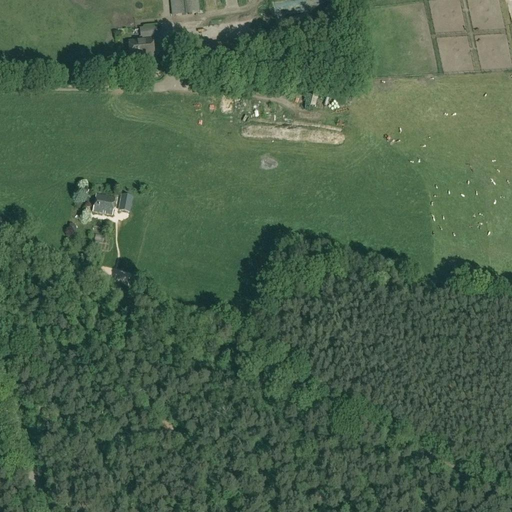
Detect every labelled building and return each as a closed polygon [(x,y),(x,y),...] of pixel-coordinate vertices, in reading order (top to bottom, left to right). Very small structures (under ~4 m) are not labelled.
[(171,0),(173,16),(199,14),(197,0),(171,0)] [(152,40),(129,43),(131,60),(154,57),(152,40)] [(237,41),(188,48),(191,72),(211,69),(232,66),(231,59),(239,58),(237,41)] [(288,104),(285,108),(295,115),(298,110),(288,104)] [(115,199),(96,195),(92,213),(112,216),(115,199)] [(122,195),(119,212),(129,213),(132,197),(122,195)]
